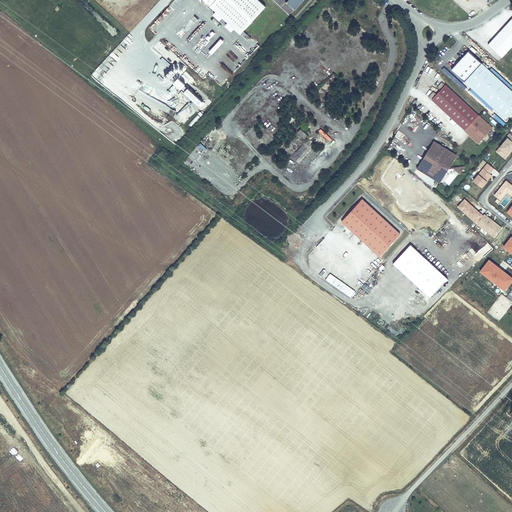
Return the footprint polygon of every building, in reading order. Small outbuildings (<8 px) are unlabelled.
[(202,0),(240,34),(265,7),(258,0),(202,0)] [(293,10),(303,0),(288,0),(285,3),(293,10)] [(511,47),(511,18),(488,44),(502,57),(511,47)] [(240,36),(254,51),(259,46),(245,31),(240,36)] [(506,119),(511,113),(511,90),(469,51),(452,69),(506,119)] [(169,64),(161,56),(159,58),(167,66),(169,64)] [(182,81),(177,76),(172,81),(178,86),(181,82),(182,81)] [(203,102),(187,86),(186,87),(181,82),(178,86),(199,106),(203,102)] [(479,143),(493,128),(446,85),(432,100),(479,143)] [(193,101),(182,91),(181,93),(191,103),(193,101)] [(291,115),(294,111),(286,105),(283,108),(291,115)] [(166,111),(173,116),(176,112),(169,107),(166,111)] [(496,114),(493,117),(503,126),(506,123),(496,114)] [(302,138),(305,134),(298,128),(294,132),(302,138)] [(506,137),(507,137),(496,152),(506,159),(511,151),(511,149),(511,147),(511,135),(509,133),(506,137)] [(457,155),(434,141),(417,169),(440,183),(457,155)] [(473,180),(482,188),(492,176),(490,174),(494,169),(487,163),(473,180)] [(511,195),(511,184),(506,180),(494,195),(501,200),(507,192),(511,195)] [(457,207),(477,224),(483,216),(465,199),(457,207)] [(363,200),(343,223),(379,256),(400,234),(363,200)] [(477,224),(494,238),(503,228),(485,214),(483,216),(477,224)] [(503,248),(511,254),(511,236),(503,248)] [(448,279),(411,245),(393,264),(430,298),(448,279)] [(505,291),(511,281),(511,277),(489,260),(480,272),(505,291)] [(330,273),(325,280),(350,298),(355,291),(330,273)]
